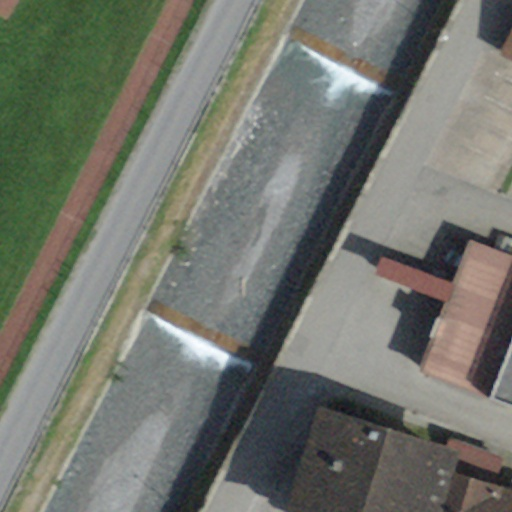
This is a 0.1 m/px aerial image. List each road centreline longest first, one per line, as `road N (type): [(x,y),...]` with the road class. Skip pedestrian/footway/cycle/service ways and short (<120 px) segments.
road 1 (residential): [(227,511),(485,0)]
road 2 (residential): [(237,0),(0,472)]
